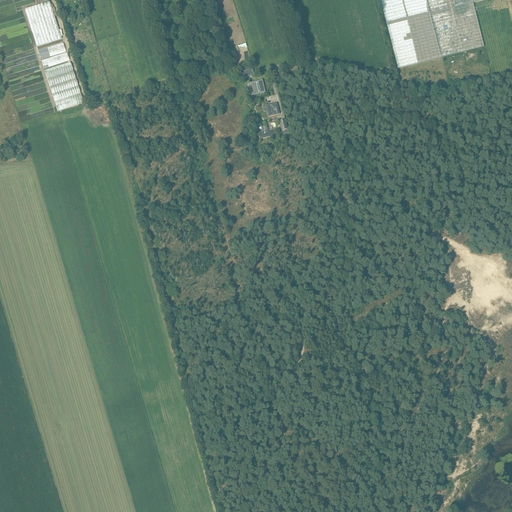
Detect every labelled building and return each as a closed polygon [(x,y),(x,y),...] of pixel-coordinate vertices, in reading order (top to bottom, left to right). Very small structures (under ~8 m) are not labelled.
[(380,0),(398,69),(440,58),(426,0),(380,0)] [(426,0),(441,58),(484,47),(473,3),(472,0),(426,0)] [(50,2),(25,10),(37,47),(61,39),(50,2)] [(63,42),(38,50),(41,59),(66,52),(63,42)] [(67,53),(41,61),(44,69),(69,61),(67,53)] [(252,61),(232,67),(234,71),(253,65),(252,61)] [(70,62),(44,71),(57,112),(83,103),(70,62)] [(244,71),(243,72),(244,78),(254,76),(253,69),(251,70),(244,71)] [(256,82),(250,83),(250,84),(253,95),(253,96),(259,94),(261,94),(266,92),(265,92),(262,81),(263,80),(262,80),(257,81),(256,82)] [(276,104),(266,106),(269,117),(278,114),(280,114),(279,112),(278,107),(276,107),(276,104)] [(263,132),(259,133),(260,139),(270,137),(270,138),(275,137),(275,134),(274,131),(269,132),(269,131),(268,131),(263,132)]
